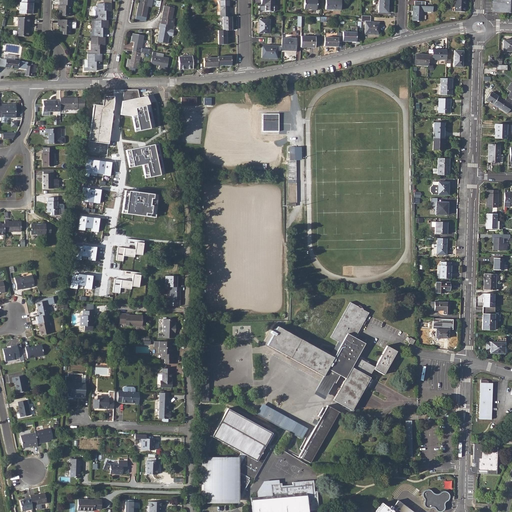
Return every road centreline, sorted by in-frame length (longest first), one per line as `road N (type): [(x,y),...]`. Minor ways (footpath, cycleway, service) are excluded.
road 1 (residential): [(120,83),(101,295)]
road 2 (residential): [(473,176),(466,360)]
road 3 (tertiary): [(402,40),(245,76)]
road 4 (residential): [(466,360),(461,511)]
road 5 (residential): [(477,36),(473,176)]
road 6 (tertiary): [(245,76),(120,83)]
